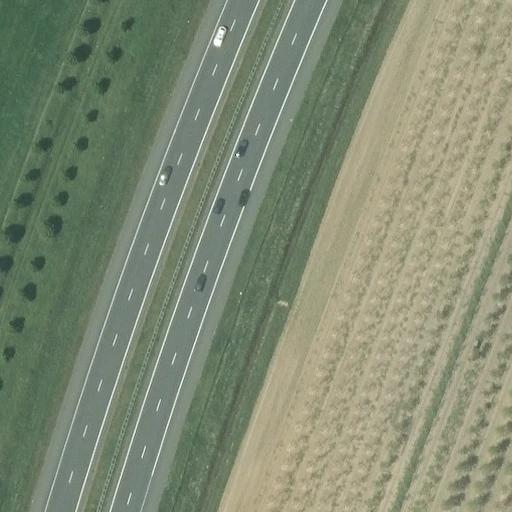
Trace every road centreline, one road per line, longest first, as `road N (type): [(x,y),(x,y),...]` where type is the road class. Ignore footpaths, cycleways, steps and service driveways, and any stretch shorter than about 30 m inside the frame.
road 1 (motorway): [(125,511),(208,264),(311,0)]
road 2 (motorway): [(237,0),(56,511)]
